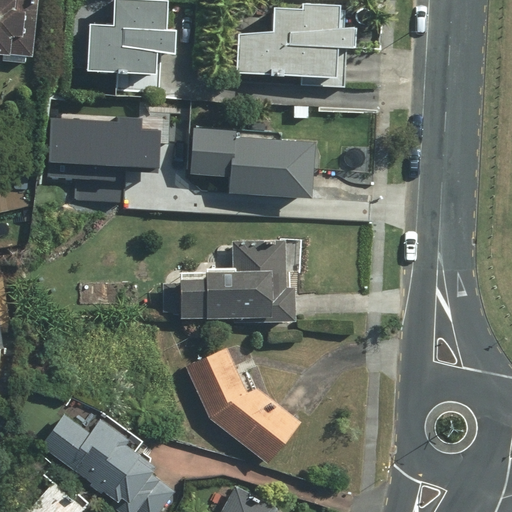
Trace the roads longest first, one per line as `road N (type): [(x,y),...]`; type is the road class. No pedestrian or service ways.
road 1 (tertiary): [(441,274),(455,0)]
road 2 (tertiary): [(416,401),(441,274)]
road 3 (tertiary): [(441,274),(475,390)]
